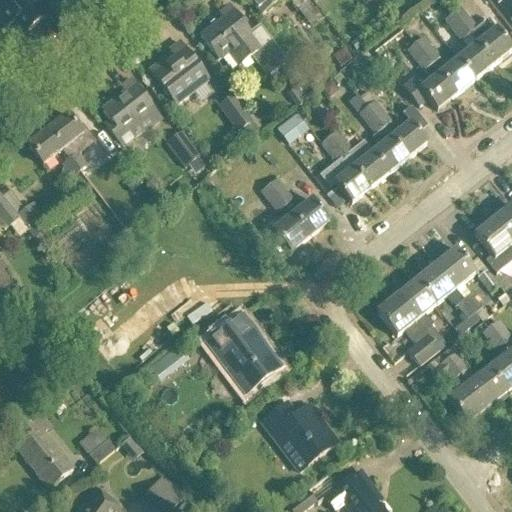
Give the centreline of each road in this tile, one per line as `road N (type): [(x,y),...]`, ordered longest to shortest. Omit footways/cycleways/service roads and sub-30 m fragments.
road 1 (residential): [(511,147),(320,301)]
road 2 (residential): [(461,484),(320,301)]
road 3 (residential): [(0,108),(140,0)]
